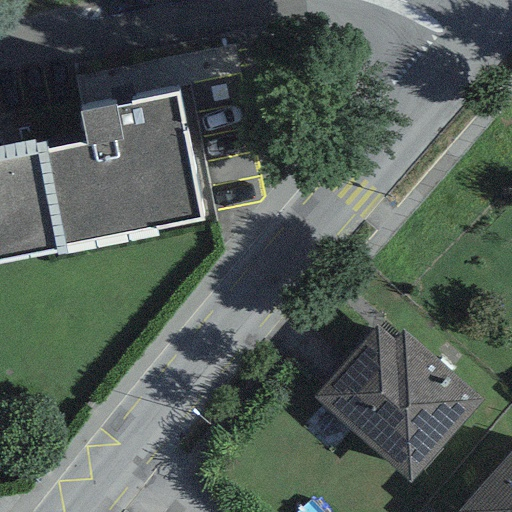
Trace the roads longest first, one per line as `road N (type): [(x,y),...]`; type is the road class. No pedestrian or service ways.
road 1 (residential): [(132,452),(466,57)]
road 2 (residential): [(249,0),(0,51)]
